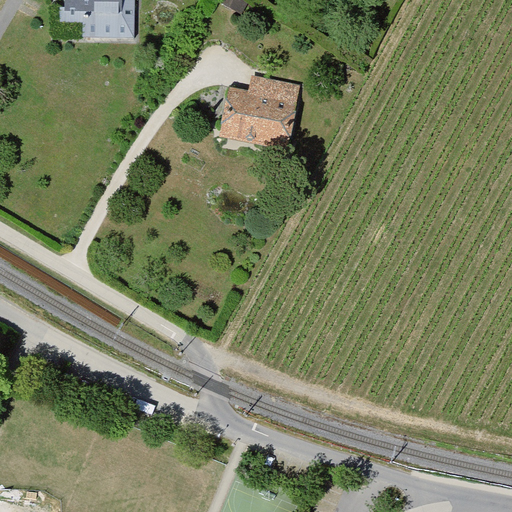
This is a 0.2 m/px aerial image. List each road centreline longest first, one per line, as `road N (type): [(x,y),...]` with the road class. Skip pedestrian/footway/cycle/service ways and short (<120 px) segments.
road 1 (residential): [(0,227),(183,337),(197,354),(218,419)]
road 2 (residential): [(218,419),(459,498)]
road 3 (residential): [(0,310),(218,419)]
